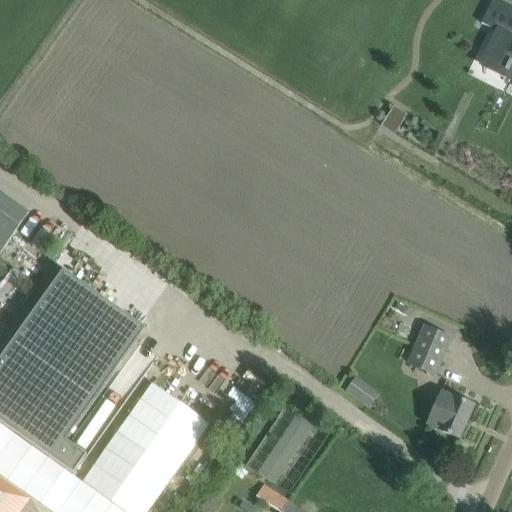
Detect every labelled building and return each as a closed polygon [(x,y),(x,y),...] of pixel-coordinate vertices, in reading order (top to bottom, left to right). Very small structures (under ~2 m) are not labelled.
[(511,8),(494,0),(493,0),(482,23),(503,34),(489,62),(510,72),(506,78),(511,80),(511,8)] [(407,115),(394,106),(385,119),(399,128),(407,115)] [(64,269),(0,358),(0,423),(73,475),(87,456),(66,441),(146,328),(64,269)] [(424,327),(408,363),(436,375),(452,339),(424,327)] [(354,385),(347,394),(359,402),(365,393),(354,385)] [(475,405),(457,397),(444,392),(441,391),(427,425),(438,430),(460,439),(475,405)] [(0,511),(49,511),(0,477),(0,511)] [(305,511),(265,485),(257,496),(280,511),(305,511)]
